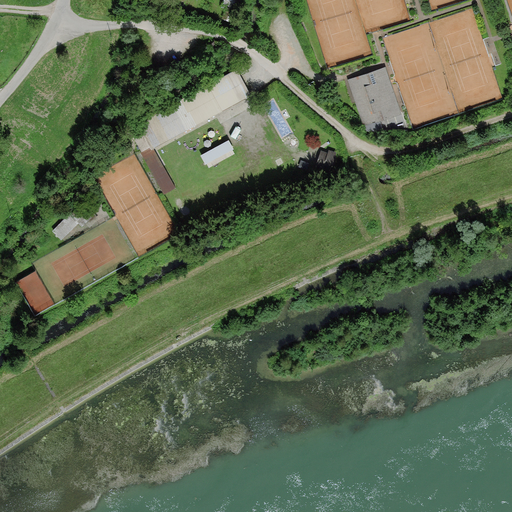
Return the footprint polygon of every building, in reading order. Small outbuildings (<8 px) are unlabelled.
[(212,35),(208,40),(215,46),(219,42),(212,35)] [(208,81),(220,105),(238,95),(235,90),(245,84),(236,66),(208,81)] [(375,67),(349,76),(363,116),(372,113),(370,108),(390,101),(383,82),(376,84),(373,78),(378,77),(375,67)] [(145,130),(152,142),(220,105),(208,81),(155,109),(161,121),(145,130)] [(161,121),(155,109),(150,111),(137,120),(143,131),(145,130),(161,121)] [(399,126),(407,123),(405,116),(396,119),(399,126)] [(152,142),(145,130),(143,131),(134,136),(141,149),(139,150),(161,190),(175,183),(152,142)] [(200,150),(204,158),(207,156),(210,161),(231,150),(229,145),(232,143),(228,135),(200,150)] [(338,155),(324,150),(317,169),(332,174),(338,155)] [(69,209),(52,226),(61,234),(77,218),(80,221),(92,209),(83,200),(71,211),(69,209)]
